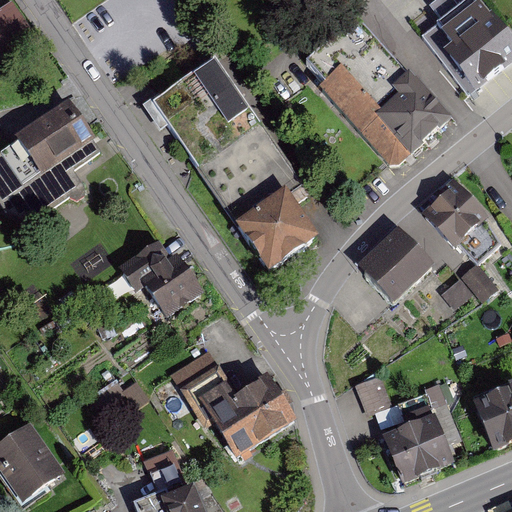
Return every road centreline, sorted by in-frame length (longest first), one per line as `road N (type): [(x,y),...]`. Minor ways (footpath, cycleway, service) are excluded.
road 1 (residential): [(39,0),(292,361)]
road 2 (residential): [(292,361),(337,276),(400,208),(511,115)]
road 3 (residential): [(292,361),(320,413),(354,511)]
